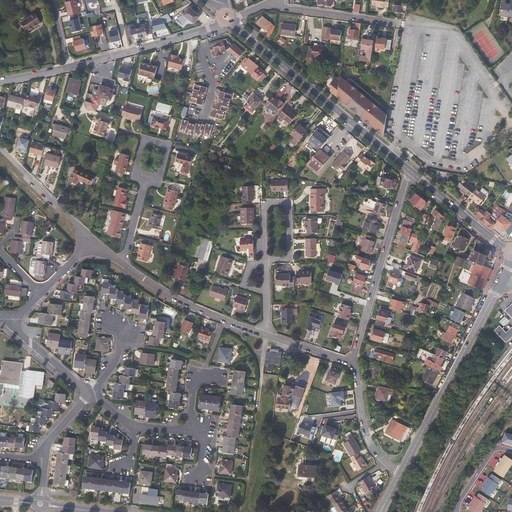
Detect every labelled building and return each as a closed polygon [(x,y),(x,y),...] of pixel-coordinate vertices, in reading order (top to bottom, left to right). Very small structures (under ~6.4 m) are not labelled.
[(76,0),(71,0),(65,2),(69,16),(70,16),(78,13),(80,13),(76,0)] [(509,17),(510,4),(506,3),(506,0),(505,0),(502,0),(500,16),(509,18),(509,17)] [(405,13),(407,4),(402,3),(402,5),(394,4),(393,12),(405,13)] [(200,16),(190,8),(183,15),(182,14),(177,21),(183,26),(189,20),(194,24),(200,16)] [(69,20),(72,32),(82,29),(78,13),(70,16),(71,20),(69,20)] [(26,32),(41,23),(35,14),(20,23),(26,32)] [(274,27),(263,16),(257,23),(269,33),(274,27)] [(104,33),(102,25),(100,26),(98,17),(92,19),(93,27),(90,28),(92,37),(102,35),(101,33),(104,33)] [(165,18),(153,21),(155,31),(167,28),(165,18)] [(152,34),(150,26),(141,29),(139,20),(137,20),(139,29),(141,39),(145,37),(145,36),(152,34)] [(359,40),(361,24),(357,23),(356,31),(349,30),(348,38),(359,40)] [(295,36),(296,26),(282,24),(280,34),(295,36)] [(129,40),(134,39),(134,41),(137,40),(137,39),(141,39),(139,29),(135,30),(134,26),(126,28),(129,40)] [(340,41),(342,31),(341,31),(341,29),(331,28),(330,40),(340,41)] [(122,40),(119,29),(110,31),(113,42),(122,40)] [(81,36),(73,37),(77,50),(86,48),(84,38),(82,39),(81,36)] [(371,62),(374,40),(362,39),(361,50),(366,51),(365,56),(360,55),(359,61),(371,62)] [(390,49),(391,41),(377,39),(375,48),(384,50),(384,48),(390,49)] [(245,54),(234,45),(233,47),(228,43),(227,40),(210,46),(213,57),(217,55),(218,58),(223,56),(222,54),(227,52),(229,51),(240,60),(245,54)] [(320,58),(321,47),(315,46),(315,48),(309,47),(307,58),(315,59),(315,57),(320,58)] [(181,71),(184,60),(176,58),(176,57),(171,55),(168,67),(181,71)] [(252,74),(258,67),(247,58),(241,65),(242,66),(240,68),(246,73),(248,71),(252,74)] [(149,67),(150,65),(147,64),(146,66),(139,64),(137,75),(146,78),(147,79),(150,80),(153,79),(156,69),(149,67)] [(132,70),(121,67),(118,78),(129,80),(132,70)] [(77,94),(81,82),(70,79),(67,92),(77,94)] [(337,97),(340,99),(383,136),(387,115),(384,115),(381,112),(382,111),(349,83),(347,83),(347,82),(339,81),(337,97)] [(101,85),(98,96),(103,98),(112,101),(114,93),(110,92),(112,88),(101,85)] [(202,105),(207,89),(197,86),(195,90),(194,90),(192,98),(193,98),(192,102),(202,105)] [(52,104),(55,91),(48,89),(44,101),(52,104)] [(228,108),(230,100),(228,99),(229,95),(218,92),(213,108),(212,108),(209,116),(220,119),(221,116),(222,116),(224,112),(225,107),(228,108)] [(252,112),(262,101),(254,94),(244,106),(252,112)] [(24,104),(25,100),(10,95),(7,106),(22,110),(24,104)] [(42,98),(38,97),(33,96),(33,97),(26,95),(25,100),(24,104),(28,105),(27,106),(34,108),(34,110),(38,111),(42,98)] [(101,106),(103,98),(98,96),(93,95),(91,101),(87,100),(87,109),(96,112),(98,106),(101,106)] [(276,114),(285,104),(280,100),(278,101),(272,96),(265,104),(276,114)] [(288,124),(296,115),(288,109),(289,108),(286,106),(276,118),(280,122),(282,119),(288,124)] [(139,122),(142,112),(123,107),(121,116),(125,117),(124,119),(130,121),(131,119),(134,120),(139,122)] [(104,136),(108,122),(100,120),(101,117),(95,116),(94,121),(97,122),(96,124),(93,133),(104,136)] [(167,130),(169,120),(154,116),(152,126),(156,127),(156,129),(159,129),(159,128),(167,130)] [(209,135),(211,125),(203,123),(202,125),(182,120),(180,129),(186,131),(185,132),(193,135),(194,133),(199,135),(200,134),(204,135),(204,133),(209,135)] [(295,146),(307,131),(298,123),(290,134),(294,137),(290,142),(295,146)] [(65,138),(68,128),(55,124),(52,135),(65,138)] [(320,148),(328,139),(317,130),(310,140),(320,148)] [(42,156),(44,146),(32,142),(29,152),(42,156)] [(16,154),(19,145),(13,143),(10,152),(14,156),(14,154),(16,154)] [(23,165),(27,150),(21,148),(20,151),(21,151),(18,160),(23,165)] [(318,173),(331,157),(320,148),(307,164),(318,173)] [(511,150),(503,157),(511,170),(511,150)] [(345,164),(350,157),(344,152),(332,165),(337,169),(339,166),(343,170),(347,166),(345,164)] [(125,174),(126,171),(127,171),(129,162),(128,162),(130,155),(120,153),(119,158),(118,158),(115,159),(115,161),(116,164),(118,164),(115,172),(125,174)] [(188,173),(192,157),(177,153),(175,161),(179,162),(179,163),(184,164),(183,167),(182,167),(180,171),(188,173)] [(367,158),(364,156),(361,153),(355,161),(358,163),(357,165),(363,169),(365,167),(369,171),(375,164),(371,160),(370,160),(367,158)] [(57,168),(60,157),(47,154),(44,164),(57,168)] [(94,178),(75,169),(69,180),(76,183),(78,179),(91,184),(94,178)] [(394,188),(397,180),(387,177),(386,179),(378,176),(376,183),(384,186),(383,187),(389,189),(390,187),(394,188)] [(470,197),(476,189),(465,180),(459,188),(470,197)] [(288,191),(288,181),(271,181),(271,191),(288,191)] [(254,200),(254,186),(243,187),(243,200),(242,200),(242,204),(252,204),(252,200),(254,200)] [(125,208),(127,200),(125,200),(127,192),(125,192),(126,189),(117,187),(113,205),(125,208)] [(480,205),(486,196),(476,188),(476,189),(470,197),(480,205)] [(163,204),(164,204),(165,205),(165,208),(173,210),(174,207),(175,207),(179,192),(168,189),(166,197),(165,196),(163,204)] [(323,211),(323,194),(326,194),(326,189),(311,189),(311,212),(323,211)] [(414,207),(422,198),(416,194),(410,201),(414,204),(412,205),(414,207)] [(383,215),(386,204),(364,198),(362,205),(374,209),(373,213),(383,215)] [(421,210),(427,203),(422,198),(414,207),(417,209),(418,207),(421,210)] [(13,216),(15,204),(4,202),(2,215),(3,216),(2,219),(3,219),(11,220),(12,217),(13,217),(13,216)] [(502,216),(506,211),(495,204),(488,213),(491,216),(490,218),(496,223),(502,216)] [(254,224),(253,208),(241,208),(241,224),(254,224)] [(119,237),(125,213),(112,210),(110,216),(112,217),(107,234),(119,237)] [(438,231),(444,217),(436,210),(433,214),(437,217),(432,228),(438,231)] [(490,218),(491,216),(488,213),(486,212),(485,214),(481,210),(479,213),(494,226),(496,223),(490,218)] [(335,225),(342,227),(343,222),(341,221),(343,213),(339,212),(335,225)] [(422,232),(428,215),(422,213),(420,219),(423,220),(419,231),(422,232)] [(495,227),(494,226),(479,213),(476,216),(483,222),(492,230),(495,227)] [(158,229),(162,216),(153,214),(152,219),(150,219),(148,227),(158,229)] [(411,228),(414,218),(405,216),(402,226),(411,228)] [(506,231),(511,223),(502,216),(496,223),(494,226),(495,227),(496,226),(502,231),(506,231)] [(304,230),(306,230),(307,230),(307,233),(317,233),(317,218),(305,219),(306,227),(304,227),(304,230)] [(376,233),(379,223),(366,219),(363,229),(376,233)] [(32,235),(33,222),(22,220),(21,234),(22,234),(22,237),(31,238),(31,235),(32,235)] [(445,240),(450,242),(451,243),(457,229),(448,225),(443,236),(446,237),(445,240)] [(410,236),(412,229),(411,228),(402,226),(400,233),(410,236)] [(203,259),(210,234),(199,230),(191,256),(203,259)] [(414,252),(419,239),(410,236),(400,233),(398,241),(399,241),(397,246),(405,249),(406,244),(407,244),(409,239),(414,241),(411,251),(414,252)] [(246,235),(246,237),(246,239),(240,239),(241,251),(248,250),(248,255),(250,255),(250,253),(254,253),(254,239),(251,239),(251,237),(248,237),(248,235),(246,235)] [(371,253),(375,241),(373,241),(374,237),(366,235),(361,250),(371,253)] [(464,250),(468,240),(458,236),(454,245),(464,250)] [(21,254),(23,241),(22,241),(22,238),(25,238),(25,240),(30,241),(31,238),(22,237),(16,237),(15,237),(14,237),(14,240),(12,240),(10,253),(21,254)] [(316,256),(316,239),(306,239),(306,257),(316,256)] [(492,254),(491,250),(477,239),(472,249),(474,250),(470,259),(470,260),(469,263),(471,264),(473,261),(477,263),(482,265),(491,269),(492,266),(484,263),(487,255),(490,257),(492,254)] [(52,255),(53,242),(43,241),(41,254),(42,254),(42,257),(45,258),(50,258),(50,255),(52,255)] [(148,261),(152,246),(141,243),(140,249),(141,250),(140,251),(140,252),(138,259),(148,261)] [(333,263),(335,257),(329,255),(332,247),(329,246),(325,260),(333,263)] [(227,275),(233,260),(221,256),(216,272),(227,275)] [(368,270),(371,261),(358,256),(356,261),(361,262),(360,267),(368,270)] [(44,275),(46,262),(44,261),(45,258),(42,257),(36,257),(36,260),(35,260),(33,274),(44,275)] [(416,273),(421,261),(410,257),(406,269),(416,273)] [(462,267),(465,260),(458,257),(455,264),(462,267)] [(436,268),(439,261),(432,259),(430,266),(436,268)] [(184,280),(188,267),(189,264),(177,260),(175,268),(174,268),(172,276),(184,280)] [(486,279),(491,269),(482,265),(481,267),(476,265),(473,273),(486,279)] [(77,293),(78,285),(84,285),(85,278),(91,278),(93,270),(83,269),(82,277),(76,276),(75,284),(69,284),(68,292),(62,291),(61,299),(70,300),(71,298),(71,292),(74,292),(77,293)] [(311,283),(311,271),(302,271),(302,272),(298,272),(298,283),(311,283)] [(400,282),(402,276),(399,275),(400,274),(392,271),(386,285),(393,288),(394,284),(396,285),(397,281),(400,282)] [(415,281),(417,276),(406,272),(405,277),(415,281)] [(363,286),(366,276),(357,273),(351,292),(359,294),(362,286),(363,286)] [(482,289),(486,279),(473,273),(468,283),(482,289)] [(294,288),(294,277),(290,277),(290,274),(276,274),(276,285),(281,285),(281,286),(290,286),(290,288),(294,288)] [(26,297),(27,288),(21,287),(22,285),(6,283),(6,284),(5,291),(4,294),(20,296),(26,297)] [(140,300),(131,299),(131,296),(126,295),(124,294),(124,291),(119,290),(119,289),(111,288),(112,284),(103,283),(102,292),(110,293),(110,298),(118,299),(117,303),(125,304),(125,308),(132,309),(132,313),(140,314),(140,317),(148,318),(149,309),(141,308),(141,304),(139,304),(140,300)] [(224,300),(228,289),(224,288),(223,289),(212,286),(209,295),(224,300)] [(469,311),(475,298),(463,293),(457,305),(469,311)] [(88,336),(91,313),(93,313),(95,297),(85,296),(83,312),(82,312),(79,335),(88,336)] [(245,310),(248,300),(236,297),(233,306),(245,310)] [(403,312),(406,303),(391,299),(390,302),(392,302),(390,309),(403,312)] [(430,305),(421,303),(418,312),(427,314),(430,305)] [(511,303),(505,311),(511,318),(511,326),(507,332),(500,325),(494,331),(506,343),(511,337),(511,303)] [(52,325),(53,315),(61,316),(63,305),(49,304),(48,314),(40,313),(39,323),(52,325)] [(348,315),(351,307),(341,304),(337,317),(349,320),(350,316),(348,315)] [(293,324),(292,308),(280,308),(280,313),(282,313),(282,324),(293,324)] [(455,308),(451,319),(461,323),(466,313),(455,308)] [(392,319),(388,318),(390,311),(380,309),(377,319),(385,321),(384,323),(386,324),(387,322),(390,323),(392,319)] [(505,315),(499,321),(502,325),(509,319),(505,315)] [(309,316),(305,329),(313,331),(313,330),(319,332),(323,320),(309,316)] [(170,328),(170,323),(168,320),(160,319),(159,322),(166,322),(165,327),(170,328)] [(391,329),(392,325),(392,324),(390,323),(387,322),(386,324),(384,323),(385,321),(377,319),(376,325),(391,329)] [(189,333),(193,324),(185,320),(181,330),(189,333)] [(165,327),(166,322),(159,322),(157,321),(154,337),(151,337),(150,344),(159,346),(160,338),(164,338),(165,327)] [(341,339),(344,327),(342,326),(342,324),(337,323),(336,325),(334,324),(330,335),(341,339)] [(452,343),(459,330),(450,326),(447,324),(445,329),(448,331),(443,339),(452,343)] [(210,341),(214,332),(206,329),(207,328),(202,326),(198,337),(210,341)] [(388,343),(390,335),(389,334),(374,329),(371,339),(382,342),(383,342),(386,343),(388,343)] [(71,355),(72,341),(60,340),(61,335),(49,333),(47,346),(59,348),(58,353),(71,355)] [(108,351),(109,339),(98,337),(96,350),(108,351)] [(230,363),(232,349),(219,347),(218,361),(230,363)] [(441,365),(447,352),(439,348),(432,361),(441,365)] [(269,365),(269,363),(281,364),(283,352),(279,351),(279,350),(270,349),(270,352),(267,351),(266,364),(269,365)] [(393,358),(394,354),(376,349),(374,357),(393,363),(394,359),(393,358)] [(154,365),(155,355),(143,353),(142,360),(141,359),(140,364),(154,365)] [(95,372),(97,360),(87,359),(87,355),(77,354),(75,366),(81,367),(81,368),(85,368),(85,372),(89,373),(89,371),(95,372)] [(0,395),(3,395),(5,383),(20,385),(23,363),(3,360),(1,370),(1,373),(0,372),(0,395)] [(182,369),(183,361),(172,360),(171,368),(179,369),(182,369)] [(51,377),(35,364),(29,371),(47,386),(48,385),(50,387),(53,382),(50,379),(48,381),(47,381),(51,377)] [(432,384),(439,371),(429,366),(423,379),(432,384)] [(130,385),(131,377),(135,377),(136,369),(126,368),(125,376),(121,375),(120,383),(116,383),(114,399),(123,400),(125,384),(130,385)] [(178,377),(179,369),(171,368),(169,368),(168,376),(178,377)] [(336,384),(340,374),(330,370),(326,380),(336,384)] [(245,379),(246,372),(235,371),(234,378),(245,379)] [(177,385),(178,377),(168,376),(167,383),(177,385)] [(244,387),(245,379),(234,378),(233,386),(244,387)] [(176,393),(177,385),(167,383),(166,391),(171,392),(176,393)] [(243,395),(244,387),(233,386),(232,394),(243,395)] [(290,409),(291,400),(293,387),(284,386),(283,393),(283,396),(280,396),(280,399),(278,399),(276,407),(290,409)] [(306,389),(297,386),(293,396),(303,399),(306,389)] [(388,401),(389,394),(392,395),(393,395),(394,390),(379,386),(376,399),(388,401)] [(343,391),(330,393),(332,407),(342,406),(341,400),(344,400),(343,391)] [(180,401),(181,393),(176,393),(171,392),(170,400),(180,401)] [(46,425),(47,417),(52,417),(53,409),(58,410),(59,402),(65,402),(66,394),(56,393),(55,401),(50,400),(50,403),(45,403),(44,408),(43,410),(38,409),(37,418),(32,418),(30,431),(39,432),(40,424),(46,425)] [(209,408),(210,396),(201,395),(199,408),(203,409),(203,407),(209,408)] [(219,411),(221,397),(210,396),(209,408),(215,409),(215,410),(219,411)] [(179,409),(180,401),(170,400),(169,408),(179,409)] [(156,418),(157,404),(147,403),(147,402),(137,401),(135,412),(141,413),(141,415),(151,416),(151,417),(156,418)] [(241,414),(242,406),(231,405),(230,412),(241,414)] [(241,422),(241,414),(230,412),(230,420),(241,422)] [(385,433),(401,441),(408,427),(392,419),(385,433)] [(240,429),(241,422),(230,420),(229,428),(240,429)] [(316,427),(303,422),(299,433),(309,437),(309,438),(312,439),(316,427)] [(337,429),(325,424),(321,435),(333,440),(333,439),(337,440),(340,432),(336,431),(337,429)] [(115,439),(116,436),(107,435),(108,432),(100,431),(100,428),(92,426),(91,436),(99,437),(98,440),(106,441),(106,444),(114,445),(114,449),(122,450),(123,440),(115,439)] [(239,438),(240,429),(229,428),(227,436),(236,437),(239,438)] [(511,434),(506,433),(503,443),(511,445),(511,434)] [(361,451),(352,434),(346,438),(348,441),(344,444),(352,456),(357,453),(361,451)] [(23,447),(25,437),(17,436),(17,438),(9,437),(0,435),(0,445),(15,447),(15,446),(23,447)] [(235,445),(236,437),(227,436),(225,436),(224,444),(235,445)] [(68,462),(69,454),(73,454),(74,454),(76,443),(76,438),(65,437),(63,453),(58,452),(55,480),(54,483),(65,485),(68,462)] [(151,455),(153,445),(145,444),(143,454),(151,455)] [(234,453),(235,445),(224,444),(223,452),(234,453)] [(159,456),(161,446),(153,445),(151,455),(159,456)] [(175,455),(177,446),(169,445),(168,447),(168,454),(175,455)] [(168,454),(168,447),(161,446),(159,456),(167,457),(168,454)] [(183,456),(185,447),(177,446),(175,455),(183,456)] [(191,457),(192,448),(185,447),(183,456),(191,457)] [(359,471),(367,465),(364,461),(363,462),(360,457),(357,453),(352,456),(350,457),(359,471)] [(481,511),(511,464),(511,459),(503,454),(467,510),(470,511),(481,511)] [(102,469),(104,456),(90,455),(89,467),(102,469)] [(231,474),(233,462),(222,461),(220,473),(231,474)] [(32,481),(33,470),(13,467),(0,465),(0,476),(10,478),(32,481)] [(315,481),(316,467),(300,466),(299,475),(307,476),(307,480),(315,481)] [(176,482),(178,470),(166,469),(165,481),(176,482)] [(151,485),(153,472),(141,471),(139,483),(151,485)] [(130,493),(131,483),(100,479),(84,476),(83,487),(114,491),(130,493)] [(366,493),(375,488),(371,480),(372,480),(370,476),(359,482),(366,493)] [(230,497),(232,485),(218,483),(216,495),(230,497)] [(184,500),(185,491),(177,490),(176,499),(184,500)] [(192,501),(193,492),(185,491),(184,500),(192,501)] [(199,502),(201,493),(193,492),(192,501),(199,502)] [(207,503),(209,494),(201,493),(199,502),(207,503)] [(159,499),(159,497),(142,495),(141,501),(158,504),(159,499)] [(341,511),(347,508),(344,503),(342,504),(340,500),(334,504),(338,511),(341,511)]
